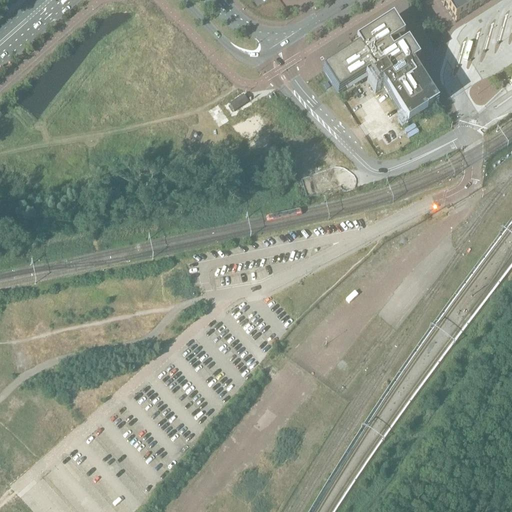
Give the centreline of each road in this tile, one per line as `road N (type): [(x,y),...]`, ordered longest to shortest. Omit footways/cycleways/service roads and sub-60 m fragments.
road 1 (unclassified): [(24,480),(225,303),(224,294)]
road 2 (unknown): [(458,186),(444,222),(337,358)]
road 3 (unclassified): [(358,249),(361,269),(224,294)]
